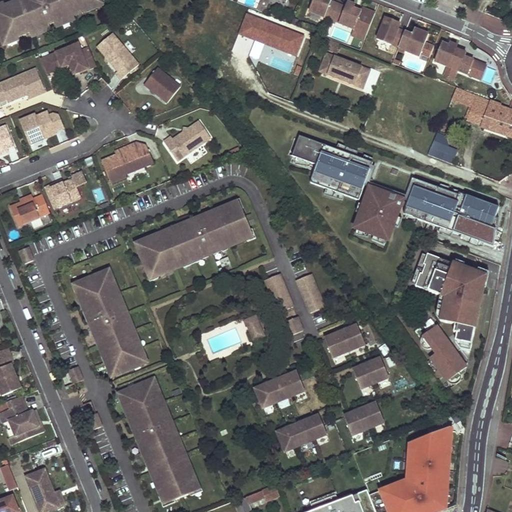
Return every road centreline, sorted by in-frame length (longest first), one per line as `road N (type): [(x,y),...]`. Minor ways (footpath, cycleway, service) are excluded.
road 1 (residential): [(97,511),(0,269)]
road 2 (secondary): [(471,511),(481,418),(511,283)]
road 3 (residential): [(0,181),(88,143),(115,117),(101,95)]
